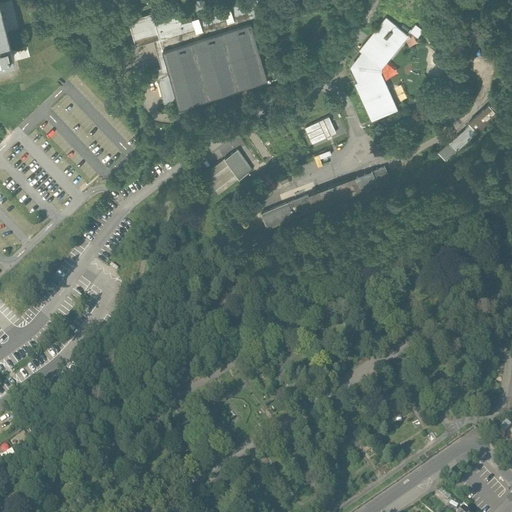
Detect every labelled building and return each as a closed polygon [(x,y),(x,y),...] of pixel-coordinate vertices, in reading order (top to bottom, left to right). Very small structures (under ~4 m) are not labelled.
[(0,0),(0,56),(13,53),(0,0)] [(135,41),(153,36),(160,64),(153,67),(163,99),(175,95),(177,102),(266,77),(250,22),(262,18),(256,0),(241,0),(183,17),(180,7),(154,14),(152,10),(128,17),(135,41)] [(362,52),(350,65),(358,82),(355,83),(372,121),(397,109),(388,89),(389,89),(387,84),(386,84),(380,72),(381,67),(390,56),(391,56),(395,52),(394,51),(408,35),(386,17),(359,50),(362,52)] [(415,24),(410,31),(417,37),(422,30),(415,24)] [(456,151),(497,116),(489,106),(468,124),(470,126),(450,144),(452,146),(441,155),(445,160),(456,150),(456,151)] [(330,115),(305,126),(313,143),(338,132),(330,115)] [(252,172),(238,151),(204,174),(218,195),(252,172)] [(372,173),(378,188),(388,185),(386,181),(389,180),(385,168),(372,173)] [(372,173),(357,179),(362,195),(378,188),(372,173)] [(357,179),(308,197),(314,212),(314,213),(362,195),(357,179)] [(308,197),(307,197),(261,214),(267,230),(314,212),(308,197)] [(511,431),(509,434),(506,431),(500,438),(504,441),(506,438),(511,442),(511,431)]
